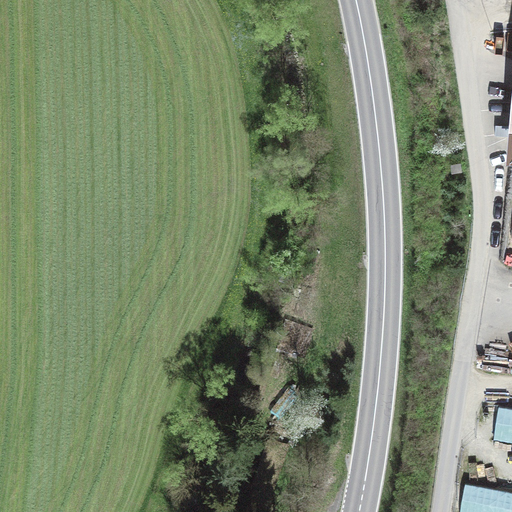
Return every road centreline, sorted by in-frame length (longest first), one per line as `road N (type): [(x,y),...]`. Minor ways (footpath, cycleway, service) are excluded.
road 1 (secondary): [(359,511),(379,377),(385,248),(356,0)]
road 2 (residential): [(473,311),(482,221),(455,0)]
road 3 (residential): [(440,511),(473,311)]
